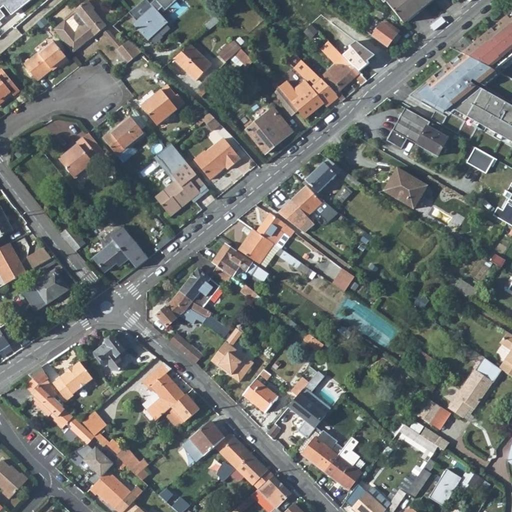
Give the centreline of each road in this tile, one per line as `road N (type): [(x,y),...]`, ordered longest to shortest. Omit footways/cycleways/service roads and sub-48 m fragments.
road 1 (tertiary): [(106,307),(485,0)]
road 2 (residential): [(106,307),(143,331),(329,511)]
road 3 (residential): [(106,307),(0,168)]
road 4 (unknown): [(458,187),(352,107)]
road 5 (tertiary): [(0,380),(106,307)]
